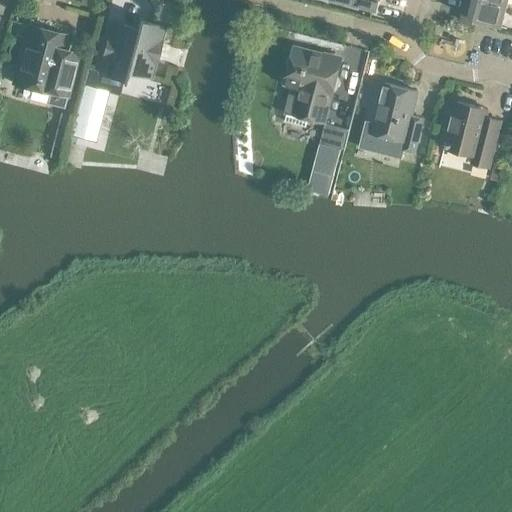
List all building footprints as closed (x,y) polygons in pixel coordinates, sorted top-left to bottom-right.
[(336,0),(376,10),(378,0),(336,0)] [(507,3),(493,0),(466,0),(462,21),(475,24),(477,19),(501,25),(507,3)] [(112,21),(99,72),(123,78),(122,81),(124,82),(126,71),(151,77),(164,27),(140,21),(141,18),(139,17),(136,28),(112,21)] [(64,108),(77,56),(78,53),(62,49),(65,35),(32,26),(27,46),(23,45),(13,83),(49,92),(46,103),(64,108)] [(288,111),(285,121),(306,126),(309,116),(324,120),(330,94),(332,95),(341,59),(325,55),(325,56),(294,48),(289,70),(286,82),(295,84),(292,93),(288,111)] [(401,148),(403,149),(415,152),(423,118),(412,116),(418,91),(384,82),(373,124),(367,123),(363,140),(366,145),(395,153),(401,149),(401,148)] [(84,85),(71,135),(96,142),(109,92),(84,85)] [(488,109),(487,109),(456,101),(445,147),(475,155),(473,163),(489,167),(501,121),(486,117),(488,109)] [(322,144),(315,171),(333,175),(340,149),(342,149),(347,129),(325,124),(320,144),(322,144)] [(495,167),(491,179),(500,182),(503,169),(495,167)]
